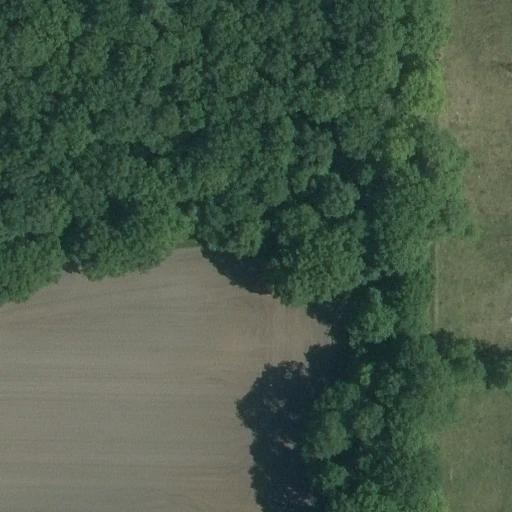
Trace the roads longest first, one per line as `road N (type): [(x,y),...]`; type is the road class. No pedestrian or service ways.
road 1 (track): [(0,237),(389,143),(395,0)]
road 2 (track): [(388,511),(389,143)]
